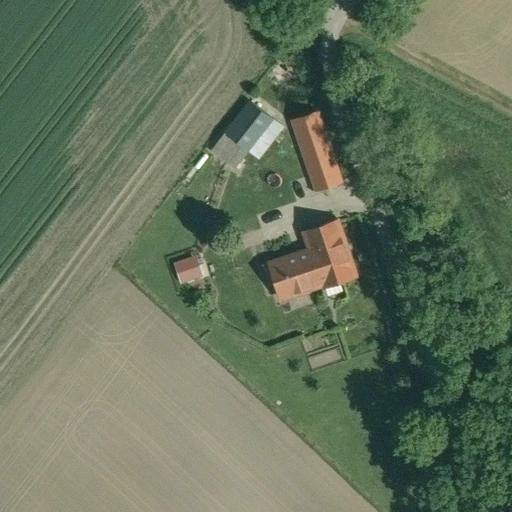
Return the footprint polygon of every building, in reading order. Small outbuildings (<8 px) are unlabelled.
[(283,126),(251,101),(212,150),(235,168),(249,151),(258,158),(283,126)] [(323,127),(298,136),(317,189),(341,181),(323,127)] [(193,210),(215,219),(232,178),(210,169),(193,210)] [(339,222),(305,233),(311,252),(276,264),(282,284),(317,272),(322,287),(357,275),(339,222)] [(178,284),(201,276),(194,254),(171,261),(178,284)]
